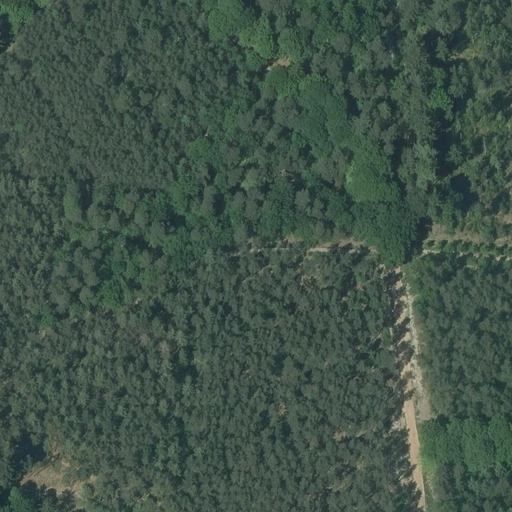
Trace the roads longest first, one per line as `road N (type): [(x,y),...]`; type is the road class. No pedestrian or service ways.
road 1 (track): [(2,450),(5,397),(32,336),(135,304),(193,268),(241,252),(394,252)]
road 2 (track): [(412,447),(337,449),(185,506),(132,499),(70,464),(2,450)]
road 3 (track): [(393,220),(207,0)]
road 4 (track): [(423,511),(394,252)]
road 5 (track): [(394,252),(395,0)]
